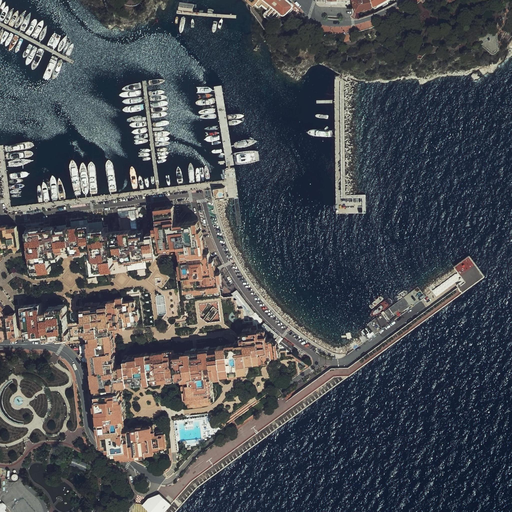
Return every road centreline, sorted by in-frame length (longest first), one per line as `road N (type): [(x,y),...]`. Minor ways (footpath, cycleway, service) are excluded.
road 1 (residential): [(21,217),(200,196),(248,296),(313,357),(311,369),(215,438),(171,481),(155,479)]
road 2 (residential): [(39,347),(72,359),(92,436),(128,462)]
road 3 (residential): [(39,347),(21,217)]
road 4 (residential): [(295,0),(325,21),(348,22),(405,0)]
